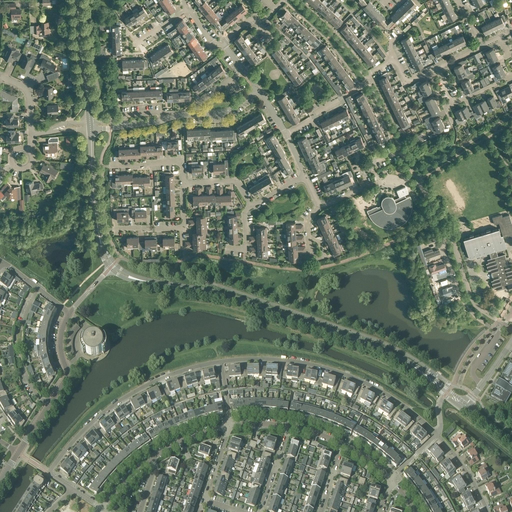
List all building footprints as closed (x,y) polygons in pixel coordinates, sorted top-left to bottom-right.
[(169,0),(162,5),(165,9),(172,4),(169,0)] [(199,6),(198,6),(202,11),(208,5),(205,1),(205,0),(202,0),(204,2),(199,6)] [(412,0),(407,0),(406,2),(412,8),(416,4),(412,0)] [(321,1),(316,8),(318,10),(317,11),(319,12),(325,5),(321,1)] [(369,1),(367,3),(362,7),(366,11),(373,5),(369,1)] [(448,1),(437,6),(438,9),(442,7),(443,10),(451,6),(448,1)] [(406,2),(402,5),(408,12),(412,8),(406,2)] [(8,9),(12,9),(12,21),(13,22),(16,22),(17,21),(17,18),(21,18),(21,9),(16,9),(15,4),(8,4),(8,9)] [(172,4),(165,9),(168,14),(176,9),(172,4)] [(242,4),(238,8),(243,14),(248,11),(242,4)] [(208,5),(202,11),(205,15),(212,9),(208,5)] [(325,5),(319,12),(321,14),(322,13),(324,15),(332,7),(330,5),(328,7),(325,5)] [(373,5),(366,11),(370,15),(377,9),(373,5)] [(402,5),(398,9),(405,16),(408,12),(402,5)] [(441,15),(442,18),(454,12),(451,6),(443,10),(445,13),(441,15)] [(143,7),(138,10),(143,17),(148,14),(143,7)] [(332,7),(324,15),(327,17),(326,18),(327,20),(334,13),(332,11),(334,9),(332,7)] [(134,13),(133,13),(138,20),(143,17),(138,10),(137,8),(132,11),(134,13)] [(238,8),(234,11),(239,18),(243,14),(238,8)] [(212,9),(205,15),(208,19),(215,13),(212,9)] [(278,13),(281,16),(283,18),(281,20),(283,22),(291,14),(285,9),(283,11),(282,10),(278,13)] [(377,9),(370,15),(374,19),(380,13),(377,9)] [(398,9),(394,13),(401,19),(405,16),(398,9)] [(234,11),(229,14),(235,21),(239,18),(234,11)] [(454,12),(442,18),(444,20),(447,18),(449,22),(457,18),(454,12)] [(133,13),(129,16),(134,23),(138,20),(133,13)] [(215,13),(208,19),(212,23),(213,22),(218,18),(219,20),(222,18),(222,16),(221,16),(219,17),(215,13)] [(334,13),(327,20),(329,22),(330,21),(333,23),(338,17),(334,13)] [(380,13),(374,19),(378,23),(379,22),(382,19),(384,17),(380,13)] [(390,17),(392,19),(396,22),(397,23),(401,19),(394,13),(390,17)] [(222,16),(222,18),(224,21),(226,19),(230,24),(231,25),(235,21),(229,14),(225,18),(223,16),(222,16)] [(291,14),(283,22),(287,26),(289,24),(296,17),(294,15),(293,16),(291,14)] [(501,17),(496,20),(500,28),(505,25),(503,22),(507,20),(504,14),(500,16),(501,17)] [(134,23),(129,16),(124,19),(129,26),(134,23)] [(296,17),(289,24),(293,28),(299,22),(297,19),(298,18),(296,17)] [(338,17),(333,23),(335,25),(334,26),(336,28),(342,21),(338,17)] [(218,18),(213,22),(218,28),(219,27),(220,29),(222,29),(223,28),(224,29),(230,24),(226,19),(224,21),(225,21),(226,22),(221,25),(218,21),(219,20),(218,18)] [(175,24),(178,29),(186,24),(183,19),(175,24)] [(496,20),(491,22),(495,30),(500,28),(496,20)] [(34,33),(39,33),(39,36),(49,36),(49,22),(42,22),(42,26),(39,26),(39,25),(34,25),(34,33)] [(299,22),(293,28),(298,31),(304,24),(302,23),(301,24),(299,22)] [(491,22),(486,24),(490,32),(495,30),(491,22)] [(186,24),(178,29),(181,33),(189,28),(186,24)] [(304,24),(298,31),(302,35),(308,29),(305,27),(306,26),(304,24)] [(490,32),(486,24),(481,27),(485,35),(490,32)] [(347,25),(339,31),(341,33),(342,32),(344,34),(352,27),(351,25),(349,27),(347,25)] [(352,27),(344,34),(346,37),(345,38),(347,39),(354,33),(352,31),(354,29),(352,27)] [(189,28),(181,33),(184,38),(192,33),(189,28)] [(308,29),(302,35),(306,39),(313,32),(311,30),(310,31),(308,29)] [(358,38),(351,43),(353,46),(352,46),(354,48),(361,42),(360,40),(363,37),(366,34),(368,32),(366,30),(364,33),(361,35),(358,38)] [(313,32),(306,39),(310,43),(316,37),(314,35),(314,34),(313,32)] [(192,33),(184,38),(188,42),(195,37),(192,33)] [(354,33),(347,39),(348,41),(349,41),(351,43),(358,38),(354,33)] [(233,39),(238,45),(244,40),(241,35),(237,38),(236,37),(233,39)] [(463,36),(458,38),(462,46),(467,44),(463,36)] [(195,37),(188,42),(191,46),(198,41),(195,37)] [(316,37),(310,43),(315,47),(321,40),(319,38),(318,39),(316,37)] [(401,41),(403,46),(411,42),(409,37),(401,41)] [(361,42),(354,48),(356,50),(357,49),(359,52),(367,45),(369,43),(374,39),(372,38),(370,39),(363,45),(361,42)] [(458,38),(453,40),(457,49),(462,46),(458,38)] [(244,40),(238,45),(240,47),(239,48),(240,50),(248,44),(244,40)] [(453,40),(448,43),(452,51),(457,49),(453,40)] [(198,41),(191,46),(194,51),(201,46),(198,41)] [(411,42),(403,46),(406,50),(414,47),(411,42)] [(271,48),(272,49),(273,51),(271,52),(274,55),(273,56),(274,58),(282,52),(280,49),(282,48),(278,43),(271,48)] [(448,43),(443,45),(447,53),(452,51),(448,43)] [(168,44),(163,47),(168,54),(173,51),(168,44)] [(248,44),(240,50),(242,52),(243,51),(245,54),(251,49),(248,44)] [(319,50),(323,55),(329,50),(327,47),(328,46),(327,44),(326,45),(322,47),(319,50)] [(367,45),(359,52),(361,54),(360,55),(361,57),(369,51),(366,48),(368,47),(367,45)] [(443,45),(438,48),(442,56),(447,53),(443,45)] [(16,49),(9,46),(3,58),(10,61),(12,57),(18,60),(21,53),(15,51),(16,49)] [(201,46),(194,51),(197,55),(204,50),(201,46)] [(163,47),(159,50),(164,57),(168,54),(163,47)] [(251,49),(245,54),(247,57),(245,57),(247,59),(255,53),(253,51),(255,49),(253,47),(251,49)] [(414,47),(406,50),(408,55),(416,51),(414,47)] [(442,56),(438,48),(433,50),(437,58),(442,56)] [(493,48),(485,52),(483,53),(483,55),(486,54),(488,57),(495,53),(493,48)] [(159,50),(155,53),(160,60),(164,57),(159,50)] [(204,50),(197,55),(200,60),(207,55),(204,50)] [(329,50),(323,55),(326,59),(334,53),(332,51),(331,52),(329,50)] [(416,51),(408,55),(410,60),(418,56),(417,54),(420,53),(418,50),(416,52),(416,51)] [(369,51),(361,57),(363,59),(364,58),(366,61),(372,55),(369,51)] [(282,52),(274,58),(275,60),(276,59),(278,62),(287,55),(286,52),(283,54),(282,52)] [(161,63),(160,60),(155,53),(150,56),(153,61),(151,62),(153,68),(161,63)] [(255,53),(247,59),(248,61),(249,60),(252,63),(255,61),(256,63),(262,58),(259,54),(257,56),(255,53)] [(334,53),(326,59),(330,64),(336,59),(334,56),(335,55),(334,53)] [(486,58),(487,61),(487,63),(488,63),(489,65),(493,63),(492,61),(498,58),(495,53),(488,57),(486,58)] [(48,57),(42,54),(38,61),(41,62),(40,65),(43,67),(43,68),(46,69),(50,71),(50,70),(53,71),(56,65),(53,64),(53,63),(46,59),(48,57)] [(30,57),(25,55),(20,66),(27,69),(31,61),(34,63),(37,57),(31,55),(30,57)] [(287,55),(278,62),(280,64),(279,65),(281,67),(289,61),(287,59),(289,57),(287,55)] [(372,55),(366,61),(371,66),(373,64),(372,63),(376,60),(372,55)] [(418,56),(410,60),(413,65),(421,61),(418,56)] [(210,61),(212,63),(216,68),(221,75),(226,70),(224,68),(223,69),(220,65),(218,66),(212,59),(210,61)] [(336,59),(330,64),(333,68),(341,62),(339,60),(338,61),(336,59)] [(289,61),(281,67),(282,69),(283,68),(285,71),(294,64),(291,60),(289,61)] [(421,61),(413,65),(415,70),(423,66),(421,61)] [(493,63),(489,65),(487,66),(491,74),(495,72),(503,68),(500,63),(499,64),(498,61),(493,63)] [(341,62),(333,68),(336,73),(343,68),(341,65),(342,64),(341,62)] [(294,64),(285,71),(287,73),(286,74),(288,76),(295,70),(296,70),(298,69),(294,64)] [(454,68),(456,73),(464,69),(462,64),(459,65),(454,68)] [(216,68),(211,72),(217,79),(219,78),(218,77),(221,75),(216,68)] [(343,68),(336,73),(340,77),(347,72),(346,70),(345,70),(343,68)] [(503,68),(495,72),(496,75),(493,77),(495,81),(501,79),(499,76),(505,73),(503,68)] [(464,69),(456,73),(459,78),(464,75),(467,74),(464,69)] [(59,70),(49,75),(51,80),(61,76),(59,70)] [(295,70),(288,76),(289,78),(290,77),(292,80),(299,75),(296,70),(295,70)] [(207,75),(212,82),(214,80),(215,81),(217,79),(211,72),(209,73),(207,71),(205,73),(207,75)] [(347,72),(340,77),(343,82),(350,77),(348,74),(349,73),(347,72)] [(379,83),(380,86),(389,81),(388,79),(390,78),(388,73),(383,75),(384,77),(379,80),(380,83),(379,83)] [(194,77),(192,75),(190,76),(196,83),(193,86),(196,90),(195,90),(197,93),(203,89),(198,82),(194,77)] [(207,75),(202,79),(208,86),(210,85),(209,84),(212,82),(207,75)] [(299,75),(292,80),(294,82),(293,83),(295,85),(302,79),(299,75)] [(350,77),(343,82),(345,84),(344,85),(348,91),(356,85),(354,82),(354,83),(350,77)] [(463,88),(471,84),(469,78),(466,80),(461,82),(463,88)] [(202,79),(198,82),(203,89),(205,87),(206,88),(208,86),(202,79)] [(389,81),(380,86),(381,88),(382,87),(384,90),(391,87),(389,81)] [(412,88),(419,85),(421,90),(429,86),(427,81),(422,83),(420,81),(411,86),(412,88)] [(471,84),(463,88),(466,93),(471,90),(472,92),(480,88),(479,86),(474,89),(471,84)] [(429,86),(421,90),(424,95),(426,94),(432,91),(429,86)] [(45,97),(52,97),(52,87),(43,87),(44,91),(45,97)] [(337,87),(334,89),(340,96),(342,94),(338,88),(337,87)] [(391,87),(384,90),(385,93),(384,94),(385,96),(394,92),(391,87)] [(500,90),(501,93),(498,94),(503,104),(507,102),(505,98),(509,96),(505,88),(500,90)] [(0,95),(12,101),(12,109),(18,109),(17,97),(0,89),(0,95)] [(280,95),(281,97),(285,95),(288,100),(290,98),(289,96),(286,91),(280,95)] [(354,97),(356,96),(358,101),(367,97),(366,95),(365,96),(363,92),(359,94),(358,92),(353,94),(354,97)] [(394,92),(385,96),(386,98),(387,98),(389,100),(396,97),(394,92)] [(278,102),(280,105),(288,100),(285,95),(281,97),(278,99),(280,102),(278,102)] [(427,105),(435,101),(433,96),(428,99),(425,100),(427,105)] [(487,99),(488,100),(491,107),(496,105),(497,108),(501,106),(499,101),(496,102),(493,96),(487,99)] [(367,97),(358,101),(361,107),(368,103),(367,100),(368,99),(367,97)] [(396,97),(389,100),(390,103),(389,104),(390,106),(399,102),(396,97)] [(288,100),(280,105),(281,107),(282,106),(284,109),(291,105),(288,100)] [(485,100),(479,103),(483,111),(486,109),(487,111),(488,111),(488,112),(493,110),(491,107),(488,100),(485,101),(485,100)] [(425,110),(425,112),(430,110),(438,106),(435,101),(427,105),(429,108),(425,110)] [(399,102),(390,106),(391,108),(392,108),(394,111),(401,107),(399,102)] [(368,103),(361,107),(363,112),(372,107),(371,105),(370,106),(368,103)] [(476,112),(473,113),(476,118),(480,116),(478,113),(483,111),(479,103),(473,106),(476,112)] [(48,113),(58,113),(57,105),(47,105),(48,113)] [(291,105),(284,109),(285,112),(284,112),(286,114),(294,109),(291,105)] [(401,107),(394,111),(395,114),(394,114),(395,116),(404,112),(403,110),(405,108),(404,106),(401,107)] [(438,106),(430,110),(433,116),(435,115),(435,114),(440,111),(438,106)] [(466,106),(461,109),(465,117),(469,115),(470,118),(474,116),(476,118),(473,113),(472,111),(469,112),(466,106)] [(372,107),(363,112),(366,117),(373,113),(372,110),(373,110),(372,107)] [(294,109),(286,114),(287,116),(288,116),(290,119),(297,114),(294,109)] [(343,109),(341,110),(345,119),(349,117),(351,120),(354,118),(351,112),(349,113),(346,109),(343,110),(343,109)] [(455,112),(458,118),(455,119),(457,124),(462,122),(463,122),(466,121),(465,117),(461,109),(455,112)] [(339,113),(336,114),(340,122),(345,119),(341,110),(338,111),(339,113)] [(404,112),(395,116),(396,119),(397,118),(399,121),(406,117),(404,112)] [(18,124),(19,123),(18,121),(18,120),(17,120),(17,118),(13,119),(13,113),(6,114),(7,119),(6,119),(6,126),(18,126),(18,124)] [(261,113),(256,116),(261,124),(267,121),(266,120),(261,113)] [(297,114),(290,119),(293,125),(296,123),(295,122),(300,119),(298,117),(301,115),(300,113),(297,114)] [(373,113),(366,117),(368,122),(377,118),(376,115),(375,116),(373,113)] [(333,114),(330,116),(335,124),(334,124),(336,126),(341,124),(340,122),(336,114),(333,116),(333,114)] [(256,116),(251,119),(256,126),(257,127),(261,124),(256,116)] [(329,118),(326,119),(329,127),(330,127),(334,124),(335,124),(330,116),(328,117),(329,118)] [(406,117),(399,121),(402,127),(403,129),(410,126),(409,123),(406,117)] [(433,117),(425,121),(423,122),(423,123),(424,124),(425,124),(428,123),(430,128),(442,122),(440,117),(434,120),(433,117)] [(377,118),(368,122),(371,127),(378,123),(377,120),(378,120),(377,118)] [(251,119),(246,122),(251,129),(256,126),(251,119)] [(329,127),(326,119),(323,121),(322,119),(320,121),(324,129),(327,128),(328,130),(330,128),(330,127),(329,127)] [(246,122),(242,125),(246,132),(251,129),(246,122)] [(442,122),(430,128),(432,131),(433,130),(434,132),(431,134),(432,136),(441,132),(439,130),(445,127),(442,122)] [(378,123),(371,127),(374,132),(382,128),(381,126),(380,126),(378,123)] [(237,127),(239,132),(238,133),(241,138),(245,136),(243,133),(246,132),(242,125),(237,127)] [(382,128),(374,132),(376,137),(384,133),(382,131),(383,130),(382,128)] [(7,143),(19,142),(18,134),(15,134),(14,130),(7,131),(7,134),(6,135),(7,143)] [(384,133),(376,137),(380,144),(381,145),(385,143),(384,141),(387,140),(384,133)] [(267,138),(270,143),(277,139),(274,134),(267,138)] [(298,144),(299,145),(301,145),(311,140),(310,138),(307,139),(306,136),(298,140),(299,143),(298,144)] [(51,143),(43,144),(43,148),(43,149),(44,150),(45,150),(45,151),(46,151),(46,156),(52,156),(52,157),(53,157),(54,157),(55,157),(55,156),(56,156),(56,155),(55,150),(56,150),(57,149),(58,148),(58,147),(57,143),(58,143),(58,138),(54,138),(54,139),(50,140),(51,143)] [(361,138),(355,140),(359,148),(362,146),(363,147),(365,146),(361,138)] [(178,139),(172,140),(173,153),(176,153),(176,149),(179,149),(182,149),(181,139),(178,139)] [(270,143),(273,148),(279,144),(277,139),(270,143)] [(350,141),(350,143),(355,151),(357,150),(356,149),(359,148),(355,140),(355,139),(350,141)] [(167,140),(167,141),(162,141),(162,149),(167,149),(168,150),(170,150),(170,153),(173,153),(172,140),(167,140)] [(301,145),(299,145),(300,147),(301,147),(302,150),(310,146),(309,143),(312,142),(311,140),(301,145)] [(350,143),(345,145),(349,153),(352,151),(352,152),(355,151),(350,143)] [(273,148),(270,149),(271,151),(274,150),(275,153),(282,149),(279,144),(273,148)] [(345,145),(340,148),(344,157),(347,155),(346,154),(349,153),(345,145)] [(310,146),(302,150),(303,152),(302,153),(303,155),(315,149),(314,147),(311,149),(310,146)] [(119,148),(119,151),(115,151),(116,157),(119,156),(119,158),(122,157),(122,161),(125,161),(124,147),(119,148)] [(344,157),(340,148),(335,151),(339,158),(342,156),(342,158),(344,157)] [(282,149),(275,153),(278,157),(278,158),(283,155),(285,154),(282,149)] [(315,149),(303,155),(304,157),(305,156),(306,159),(307,159),(317,154),(315,149)] [(307,159),(308,161),(309,160),(310,163),(318,159),(317,157),(320,155),(319,153),(317,154),(307,159)] [(278,158),(278,157),(277,158),(280,164),(286,160),(283,155),(278,158)] [(318,159),(310,163),(311,166),(310,166),(311,168),(323,163),(326,161),(325,159),(319,162),(318,159)] [(225,163),(219,163),(219,173),(225,172),(225,169),(227,169),(228,168),(228,160),(224,160),(225,163)] [(286,160),(280,164),(282,168),(280,170),(289,165),(286,160)] [(203,164),(197,165),(198,174),(204,174),(203,168),(207,168),(206,161),(203,161),(203,164)] [(219,163),(213,164),(213,161),(210,161),(210,168),(213,168),(213,173),(219,173),(219,163)] [(197,165),(192,165),(191,162),(188,162),(189,169),(192,169),(192,174),(198,174),(197,165)] [(53,177),(57,170),(44,163),(40,171),(46,174),(44,179),(50,181),(52,177),(53,177)] [(324,165),(323,163),(311,168),(312,170),(313,169),(314,172),(317,171),(322,169),(323,172),(326,171),(324,168),(325,168),(324,165)] [(289,165),(280,170),(281,172),(284,170),(287,176),(294,172),(289,165)] [(346,175),(343,176),(347,185),(350,183),(351,184),(353,183),(347,171),(345,172),(346,175)] [(163,175),(165,175),(165,178),(164,178),(162,180),(162,181),(166,181),(174,181),(173,175),(170,175),(170,172),(163,172),(163,175)] [(338,172),(336,173),(343,188),(345,187),(344,186),(347,185),(343,176),(341,178),(339,175),(338,172)] [(337,180),(334,181),(337,189),(340,188),(341,188),(343,188),(336,173),(334,174),(337,180)] [(115,175),(115,180),(112,180),(113,187),(116,187),(116,183),(121,183),(121,174),(115,175)] [(270,176),(264,179),(269,186),(274,183),(270,176)] [(260,182),(264,189),(269,186),(264,179),(263,177),(259,180),(260,182)] [(326,181),(327,184),(324,185),(326,190),(326,192),(327,194),(330,192),(331,193),(333,192),(327,180),(326,181)] [(330,180),(327,180),(333,192),(335,191),(334,190),(337,189),(334,181),(331,182),(330,180)] [(15,199),(20,198),(19,186),(14,187),(14,188),(12,188),(11,187),(11,186),(7,182),(0,190),(4,194),(5,193),(9,196),(15,196),(15,199)] [(42,182),(39,183),(34,184),(33,182),(29,183),(28,182),(27,182),(26,183),(28,193),(35,192),(36,192),(38,192),(38,191),(38,190),(40,189),(44,188),(42,182)] [(260,182),(255,185),(259,191),(264,189),(260,182)] [(249,186),(250,188),(254,194),(259,191),(255,185),(252,186),(251,185),(249,186)] [(382,204),(382,205),(377,207),(377,206),(367,211),(369,215),(371,218),(373,221),(376,224),(380,226),(383,227),(387,228),(391,228),(395,227),(399,226),(402,224),(405,222),(408,219),(409,216),(410,214),(411,211),(412,208),(412,204),(412,200),(410,196),(406,198),(405,195),(408,193),(405,187),(397,191),(399,197),(394,200),(394,199),(393,198),(392,197),(391,196),(390,196),(389,196),(387,196),(386,196),(385,196),(384,197),(383,198),(382,199),(382,201),(381,202),(381,203),(382,204)] [(128,208),(122,208),(123,220),(129,220),(129,215),(132,215),(131,208),(131,206),(128,206),(128,208)] [(131,208),(132,215),(135,215),(135,220),(141,220),(140,207),(135,208),(131,208)] [(149,207),(140,207),(141,220),(147,219),(147,214),(150,214),(149,207)] [(122,208),(117,208),(113,209),(114,216),(117,215),(117,221),(123,220),(122,208)] [(174,209),(166,209),(166,215),(165,215),(165,218),(172,218),(171,215),(174,215),(174,209)] [(315,223),(316,226),(328,220),(326,215),(317,219),(318,222),(315,223)] [(328,220),(316,226),(317,228),(320,227),(322,229),(331,225),(328,220)] [(480,256),(481,255),(477,243),(502,236),(511,232),(511,225),(511,223),(504,226),(507,232),(502,234),(500,235),(498,228),(490,231),(489,229),(486,230),(486,232),(473,236),(473,234),(469,235),(470,237),(463,239),(465,246),(466,246),(468,252),(467,252),(469,259),(476,257),(476,259),(480,257),(480,256)] [(320,233),(321,236),(333,230),(331,225),(322,229),(323,232),(320,233)] [(333,230),(321,236),(322,238),(325,237),(326,239),(327,239),(335,235),(333,230)] [(477,243),(481,255),(490,252),(492,257),(497,255),(496,251),(506,248),(503,236),(507,235),(508,237),(511,235),(511,232),(502,236),(477,243)] [(325,243),(326,245),(338,239),(336,234),(335,235),(327,239),(328,241),(325,243)] [(127,237),(127,242),(124,243),(124,250),(128,249),(127,246),(133,246),(133,237),(127,237)] [(138,237),(133,237),(133,246),(139,246),(139,249),(142,249),(142,251),(142,242),(139,242),(138,237)] [(151,248),(150,237),(145,237),(145,244),(142,244),(142,242),(142,251),(146,251),(145,248),(151,248)] [(156,237),(150,237),(151,248),(157,248),(157,251),(160,250),(160,243),(157,244),(156,237)] [(174,237),(168,238),(169,247),(175,247),(175,250),(178,250),(178,243),(175,243),(174,237)] [(163,243),(160,243),(160,250),(163,250),(163,247),(169,247),(168,238),(163,238),(163,243)] [(338,239),(326,245),(327,247),(330,246),(331,249),(341,244),(338,239)] [(421,248),(424,256),(440,250),(438,242),(421,248)] [(341,244),(331,249),(334,254),(333,254),(334,257),(337,255),(336,253),(343,249),(341,244)] [(270,249),(254,250),(254,252),(258,252),(258,255),(259,258),(268,258),(268,251),(270,251),(270,249)] [(441,250),(424,257),(427,264),(443,258),(441,250)] [(488,263),(486,263),(488,271),(490,270),(493,280),(491,281),(493,288),(495,287),(497,291),(508,287),(509,291),(511,289),(511,265),(511,263),(508,264),(507,261),(506,261),(505,258),(506,258),(505,256),(503,257),(502,255),(498,256),(497,255),(492,257),(492,258),(487,259),(488,263)] [(444,258),(427,264),(431,274),(447,269),(444,258)] [(448,270),(432,275),(435,283),(451,278),(448,270)] [(2,276),(1,279),(10,284),(13,280),(14,280),(16,278),(10,273),(8,276),(4,274),(2,276)] [(451,278),(435,283),(438,291),(453,285),(451,278)] [(10,284),(1,279),(0,279),(0,285),(2,286),(1,289),(7,292),(8,290),(7,289),(10,284)] [(453,285),(438,291),(442,302),(458,297),(453,285)] [(44,311),(46,313),(46,312),(54,316),(57,312),(53,310),(54,307),(49,303),(47,306),(44,311)] [(46,313),(44,318),(52,321),(54,316),(46,312),(46,313)] [(39,328),(49,331),(50,326),(42,323),(40,322),(39,328)] [(66,341),(66,342),(66,345),(66,347),(66,350),(66,351),(66,352),(67,353),(67,354),(67,355),(68,356),(74,353),(73,352),(73,351),(73,350),(73,348),(72,346),(72,343),(72,342),(73,341),(73,340),(74,339),(75,337),(76,335),(77,333),(78,331),(78,330),(79,330),(79,329),(80,329),(76,324),(75,324),(74,325),(73,326),(73,327),(71,329),(70,331),(69,333),(67,336),(67,337),(66,339),(66,340),(66,341)] [(81,339),(81,340),(81,342),(80,343),(80,345),(80,346),(80,348),(81,349),(81,350),(82,352),(82,353),(83,354),(86,352),(86,353),(87,354),(88,354),(89,355),(91,355),(92,356),(94,356),(95,356),(96,355),(98,355),(99,354),(100,353),(101,352),(103,354),(104,353),(105,352),(106,350),(106,349),(107,347),(107,346),(107,344),(106,343),(106,341),(106,340),(105,339),(104,337),(102,339),(100,337),(99,336),(98,336),(97,336),(96,335),(94,335),(93,335),(92,335),(91,335),(90,336),(89,336),(88,337),(87,337),(86,338),(85,339),(82,338),(82,339),(81,339)] [(511,392),(511,362),(510,361),(499,380),(500,381),(497,387),(496,387),(491,396),(506,404),(511,392)] [(247,371),(244,371),(244,378),(248,378),(248,376),(253,376),(253,365),(247,366),(247,367),(247,371)] [(258,365),(253,365),(253,376),(258,376),(258,377),(262,377),(262,371),(259,371),(259,367),(258,367),(258,365)] [(51,366),(43,369),(46,374),(54,370),(51,366)] [(239,366),(234,367),(235,377),(240,377),(240,378),(244,378),(244,371),(240,371),(240,368),(239,368),(239,366)] [(262,371),(262,377),(265,378),(265,380),(271,380),(272,377),(271,377),(272,366),(266,366),(266,367),(266,371),(262,371)] [(271,377),(272,377),(276,377),(276,379),(278,381),(281,381),(281,368),(277,368),(277,366),(272,366),(271,377)] [(228,369),(228,372),(225,373),(226,380),(229,379),(229,378),(235,377),(234,367),(228,367),(229,369),(228,369)] [(286,379),(286,378),(291,379),(293,368),(288,367),(287,369),(286,372),(283,372),(282,379),(286,379)] [(293,368),(291,379),(292,379),(291,382),(297,383),(297,381),(300,381),(302,375),(298,374),(299,371),(298,371),(298,369),(293,368)] [(54,370),(46,374),(48,378),(47,379),(49,384),(53,379),(52,377),(56,375),(54,370)] [(213,370),(207,371),(210,381),(215,380),(215,381),(219,381),(218,374),(214,375),(214,371),(213,371),(213,370)] [(302,375),(300,381),(304,382),(304,381),(309,382),(312,372),(307,370),(306,372),(305,375),(302,375)] [(203,377),(199,378),(201,385),(205,384),(205,382),(210,381),(207,371),(202,372),(203,374),(202,374),(203,377)] [(312,372),(309,382),(315,383),(315,384),(318,385),(320,379),(316,378),(317,375),(317,374),(317,373),(312,372)] [(194,374),(189,376),(192,386),(197,384),(198,385),(201,385),(199,378),(196,379),(195,375),(195,376),(194,374)] [(320,379),(318,385),(322,386),(322,385),(327,387),(330,377),(325,375),(325,377),(324,376),(323,380),(320,379)] [(185,382),(181,383),(184,390),(187,389),(187,387),(192,386),(189,376),(184,377),(184,379),(185,382)] [(330,377),(327,387),(332,388),(332,390),(336,391),(338,384),(334,383),(335,380),(335,378),(330,377)] [(171,382),(175,392),(180,390),(180,391),(184,390),(181,383),(178,384),(177,381),(176,381),(176,380),(171,382)] [(341,381),(337,391),(339,391),(340,391),(341,391),(341,390),(347,392),(351,382),(346,380),(346,382),(345,382),(341,381)] [(166,385),(167,389),(164,390),(167,396),(170,395),(170,394),(175,392),(171,382),(166,384),(166,385)] [(351,382),(347,392),(352,395),(353,393),(356,394),(359,388),(355,386),(356,386),(355,386),(355,384),(351,382)] [(156,388),(151,390),(156,400),(161,397),(162,398),(165,397),(162,391),(159,392),(157,389),(156,388)] [(361,389),(356,399),(358,400),(359,400),(360,400),(360,399),(365,401),(371,392),(366,389),(365,391),(364,391),(361,389)] [(156,400),(151,390),(147,392),(147,394),(148,397),(151,402),(156,400)] [(371,392),(365,401),(366,402),(364,405),(368,408),(369,407),(372,402),(375,404),(378,398),(375,396),(374,396),(375,394),(371,392)] [(0,400),(0,407),(9,402),(6,398),(8,397),(6,394),(0,397),(1,400),(0,400)] [(139,397),(134,399),(140,408),(145,406),(145,407),(146,406),(148,409),(150,408),(149,405),(148,405),(145,399),(142,401),(140,398),(139,397)] [(132,407),(129,409),(133,414),(136,412),(135,411),(140,408),(134,399),(130,402),(131,404),(130,404),(132,407)] [(237,400),(229,401),(230,404),(232,404),(233,411),(233,413),(239,412),(238,403),(237,400)] [(380,400),(375,409),(377,410),(378,410),(379,409),(383,412),(389,403),(385,400),(384,402),(383,401),(383,402),(380,400)] [(9,402),(0,407),(0,408),(3,413),(8,410),(10,412),(15,409),(13,407),(14,406),(12,401),(9,403),(9,402)] [(215,407),(217,416),(222,415),(222,413),(221,406),(223,405),(222,402),(215,404),(215,407)] [(389,403),(383,412),(388,415),(388,417),(388,418),(390,419),(396,410),(393,408),(393,407),(394,406),(389,403)] [(308,405),(307,408),(305,417),(310,419),(314,407),(308,405)] [(123,407),(118,410),(125,418),(129,415),(130,416),(133,414),(129,409),(126,410),(124,408),(123,407)] [(314,407),(310,419),(316,420),(318,411),(319,408),(314,407)] [(15,409),(10,412),(11,415),(7,419),(10,423),(19,417),(21,415),(17,411),(16,411),(15,409)] [(116,417),(114,419),(118,425),(121,422),(120,422),(125,418),(118,410),(114,413),(115,414),(114,415),(116,417)] [(199,411),(193,412),(196,421),(201,420),(199,411)] [(318,411),(316,420),(321,422),(324,413),(318,411)] [(193,412),(188,414),(191,423),(196,421),(193,412)] [(398,412),(394,417),(393,419),(400,424),(407,416),(403,413),(402,414),(401,414),(398,412)] [(324,413),(321,422),(326,424),(329,415),(324,413)] [(188,414),(183,416),(186,425),(191,423),(188,414)] [(329,415),(326,424),(331,425),(334,417),(329,415)] [(183,416),(177,418),(181,427),(186,425),(183,416)] [(407,416),(400,424),(405,428),(404,429),(404,430),(406,432),(409,429),(413,424),(410,421),(411,421),(410,421),(411,419),(410,419),(407,416)] [(19,417),(10,423),(14,428),(18,425),(21,428),(25,422),(23,420),(22,421),(19,417)] [(334,417),(331,425),(336,428),(340,419),(334,417)] [(107,418),(103,421),(110,430),(114,426),(115,427),(118,425),(114,419),(111,421),(109,419),(108,419),(107,418)] [(177,418),(172,421),(176,429),(181,427),(177,418)] [(345,421),(341,430),(346,432),(350,424),(351,421),(346,418),(345,421)] [(340,419),(336,428),(341,430),(345,421),(340,419)] [(100,426),(102,429),(99,431),(104,436),(107,434),(106,433),(110,430),(103,421),(99,425),(100,426)] [(172,421),(167,423),(171,431),(176,429),(172,421)] [(167,423),(162,426),(166,434),(171,431),(167,423)] [(350,424),(346,432),(351,435),(351,433),(352,433),(355,426),(350,424)] [(415,425),(408,433),(410,435),(411,435),(412,435),(412,434),(416,438),(424,430),(420,427),(419,428),(418,428),(415,425)] [(162,426),(157,428),(162,436),(166,434),(162,426)] [(352,435),(357,438),(362,430),(357,427),(353,434),(352,435)] [(157,428),(152,431),(157,439),(162,436),(157,428)] [(362,430),(357,438),(362,441),(367,433),(368,431),(363,428),(362,430)] [(146,432),(147,434),(151,440),(152,442),(157,439),(152,431),(151,429),(146,432)] [(89,434),(87,435),(94,442),(95,443),(99,439),(98,437),(100,435),(96,430),(93,433),(92,433),(91,432),(89,434)] [(424,430),(416,438),(420,442),(420,443),(420,444),(420,445),(421,446),(429,439),(426,436),(427,436),(426,435),(427,434),(424,430)] [(367,433),(362,441),(366,444),(371,436),(367,433)] [(87,443),(84,446),(87,448),(90,450),(92,448),(91,447),(95,443),(94,442),(87,435),(86,437),(84,439),(85,440),(85,441),(87,443)] [(145,435),(141,439),(146,446),(151,443),(149,441),(150,441),(145,435)] [(463,449),(468,444),(463,438),(462,439),(459,435),(451,442),(456,447),(460,445),(463,449)] [(371,436),(366,444),(371,447),(376,439),(371,436)] [(266,443),(275,446),(277,441),(272,439),(270,437),(269,438),(268,438),(266,443)] [(141,439),(136,442),(142,449),(146,446),(141,439)] [(230,444),(240,448),(239,447),(241,442),(240,442),(240,440),(237,441),(232,439),(230,444)] [(292,441),(290,446),(300,449),(302,444),(296,442),(295,441),(294,439),(293,439),(292,441)] [(376,439),(371,447),(375,450),(381,443),(376,439)] [(136,442),(132,445),(137,453),(142,449),(136,442)] [(266,443),(264,449),(262,448),(261,451),(269,454),(270,451),(273,452),(275,446),(266,443)] [(381,443),(375,450),(379,453),(385,446),(381,443)] [(231,451),(230,454),(236,456),(238,457),(239,454),(239,453),(238,453),(240,448),(230,444),(228,450),(231,451)] [(76,447),(74,450),(82,457),(86,452),(84,450),(87,448),(84,446),(82,448),(79,446),(79,447),(78,445),(76,447)] [(132,445),(127,449),(133,456),(137,453),(132,445)] [(201,445),(198,454),(195,454),(195,456),(202,459),(203,456),(206,447),(201,445)] [(290,446),(289,451),(298,454),(300,449),(290,446)] [(385,446),(379,453),(384,457),(390,450),(385,446)] [(427,450),(429,453),(430,453),(429,454),(432,458),(441,450),(438,447),(437,447),(436,446),(434,449),(432,446),(427,450)] [(206,447),(203,456),(208,458),(209,456),(212,457),(214,450),(206,447)] [(127,449),(123,452),(129,460),(133,456),(127,449)] [(74,457),(72,460),(75,462),(78,464),(80,461),(79,461),(82,457),(74,450),(71,453),(72,455),(74,457)] [(390,450),(384,457),(388,460),(394,453),(390,450)] [(441,450),(432,458),(435,461),(435,460),(438,463),(443,459),(441,457),(444,455),(443,454),(443,453),(441,450)] [(470,467),(479,461),(476,457),(477,457),(472,450),(467,453),(470,458),(466,460),(470,467)] [(287,456),(287,457),(286,460),(295,463),(298,454),(289,451),(287,456)] [(322,451),(321,456),(330,459),(332,454),(333,452),(331,452),(330,452),(328,453),(322,451)] [(123,452),(119,456),(125,463),(129,460),(123,452)] [(228,453),(226,458),(234,461),(236,456),(230,454),(228,453)] [(263,453),(261,459),(269,462),(271,456),(263,453)] [(394,453),(388,460),(392,464),(398,457),(394,453)] [(119,456),(115,460),(121,467),(125,463),(119,456)] [(321,456),(319,461),(328,465),(330,459),(321,456)] [(398,457),(392,464),(396,468),(397,466),(402,461),(398,457)] [(171,459),(169,465),(178,468),(179,462),(171,459)] [(64,462),(62,465),(70,471),(71,471),(75,466),(73,465),(75,462),(72,460),(70,463),(67,461),(66,460),(64,462)] [(115,460),(110,464),(117,471),(121,467),(115,460)] [(285,461),(284,466),(292,469),(294,464),(285,461)] [(328,465),(319,461),(316,470),(325,473),(326,470),(327,470),(328,465)] [(439,464),(441,467),(442,468),(441,469),(443,472),(453,465),(450,462),(449,461),(446,463),(444,461),(439,464)] [(200,463),(197,470),(206,473),(208,468),(206,467),(206,466),(200,463)] [(110,464),(107,468),(114,475),(117,471),(110,464)] [(342,469),(352,472),(351,472),(353,467),(352,466),(351,464),(349,465),(344,464),(343,469),(342,469)] [(60,470),(61,470),(58,474),(67,479),(69,477),(68,476),(71,471),(70,471),(62,465),(61,467),(59,469),(61,470),(60,470)] [(169,465),(166,473),(165,475),(172,477),(173,475),(175,476),(178,468),(169,465)] [(453,465),(443,472),(446,475),(447,475),(449,478),(454,475),(453,472),(455,470),(455,469),(453,465)] [(485,474),(489,471),(485,465),(476,470),(479,474),(478,474),(482,482),(488,478),(485,474)] [(107,468),(103,472),(110,479),(114,475),(107,468)] [(352,472),(342,469),(340,475),(343,476),(349,478),(350,478),(352,472)] [(403,476),(407,480),(414,474),(410,469),(405,474),(403,476)] [(197,470),(195,475),(204,479),(206,473),(197,470)] [(103,472),(99,477),(106,483),(110,479),(103,472)] [(317,472),(315,477),(323,480),(325,475),(317,472)] [(414,474),(407,480),(410,484),(418,478),(414,474)] [(195,475),(194,481),(203,484),(204,479),(195,475)] [(448,483),(453,486),(454,488),(464,482),(462,478),(461,479),(460,477),(459,478),(457,476),(450,480),(448,483)] [(35,481),(34,482),(43,487),(44,485),(44,483),(45,481),(39,477),(37,479),(36,480),(35,480),(35,481)] [(99,477),(96,481),(103,487),(106,483),(99,477)] [(159,477),(157,483),(166,485),(168,478),(163,477),(163,478),(159,477)] [(418,478),(410,484),(414,488),(421,482),(418,478)] [(339,479),(338,485),(346,487),(348,482),(339,479)] [(96,481),(92,486),(100,491),(103,487),(96,481)] [(194,481),(192,486),(201,489),(203,484),(194,481),(193,481),(194,481)] [(31,487),(40,492),(39,491),(40,490),(41,489),(43,487),(34,482),(34,483),(34,484),(33,485),(33,486),(32,487),(31,487)] [(421,482),(414,488),(417,492),(425,487),(421,482)] [(464,482),(454,488),(456,491),(457,491),(458,492),(459,494),(465,491),(463,489),(466,487),(465,486),(466,485),(464,482)] [(157,483),(155,488),(164,491),(166,485),(157,483)] [(251,489),(259,492),(261,487),(252,484),(252,485),(249,484),(248,488),(251,489)] [(492,498),(501,493),(497,487),(493,489),(491,484),(485,487),(489,495),(490,494),(492,498)] [(92,486),(89,490),(95,494),(96,496),(100,491),(92,486)] [(192,486),(190,491),(199,494),(201,489),(192,486)] [(370,491),(370,492),(379,495),(379,494),(381,489),(376,487),(375,486),(373,486),(372,486),(370,491)] [(31,487),(28,491),(37,497),(38,494),(39,492),(40,493),(40,492),(31,487)] [(425,487),(417,492),(420,497),(428,492),(425,487)] [(153,493),(163,496),(164,491),(155,488),(154,493),(153,493)] [(224,492),(216,489),(214,494),(222,497),(224,492)] [(28,491),(26,495),(34,501),(35,499),(35,498),(36,496),(37,497),(28,491)] [(190,491),(188,497),(197,500),(199,494),(190,491)] [(373,502),(374,499),(377,500),(379,495),(370,492),(368,497),(367,500),(373,502)] [(428,492),(420,497),(423,501),(431,496),(428,492)] [(153,493),(152,498),(160,501),(162,496),(163,496),(153,493)] [(460,496),(462,498),(462,500),(461,500),(463,504),(473,499),(471,495),(470,494),(467,496),(466,493),(460,496)] [(26,495),(23,500),(32,505),(33,503),(32,503),(33,501),(34,501),(26,495)] [(431,496),(423,501),(426,506),(434,501),(431,496)] [(188,497),(187,502),(195,505),(197,500),(188,497)] [(152,498),(150,504),(159,506),(160,501),(152,498)] [(473,499),(463,504),(465,508),(466,507),(468,511),(473,508),(472,506),(475,504),(474,503),(475,503),(473,499)] [(23,500),(20,504),(29,510),(30,507),(29,507),(31,505),(32,506),(32,505),(23,500)] [(256,502),(247,500),(245,505),(254,508),(256,502)] [(367,500),(366,505),(374,508),(376,503),(373,502),(367,500)] [(434,501),(426,506),(429,511),(437,506),(434,501)] [(187,502),(185,507),(194,510),(193,510),(195,505),(187,502)]
